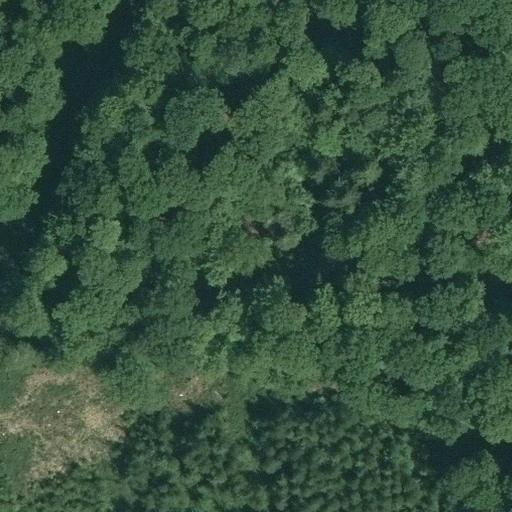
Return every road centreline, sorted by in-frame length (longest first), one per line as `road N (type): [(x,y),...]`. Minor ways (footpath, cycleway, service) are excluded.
road 1 (track): [(0,272),(511,270)]
road 2 (unknown): [(30,271),(165,162),(195,118),(225,0)]
